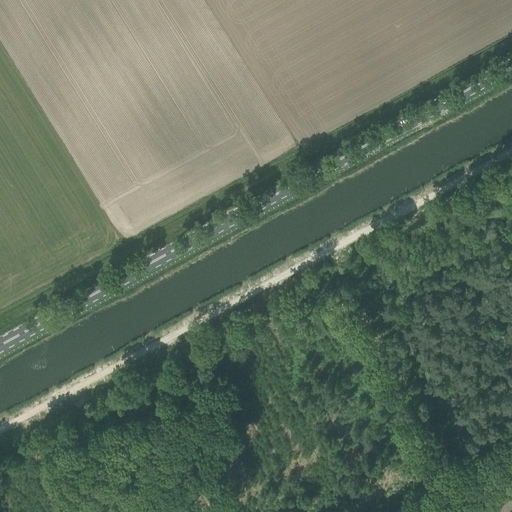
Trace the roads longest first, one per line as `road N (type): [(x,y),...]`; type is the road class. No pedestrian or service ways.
road 1 (track): [(511,150),(0,431)]
road 2 (primary): [(0,347),(511,67)]
road 3 (unclassified): [(394,511),(511,450)]
